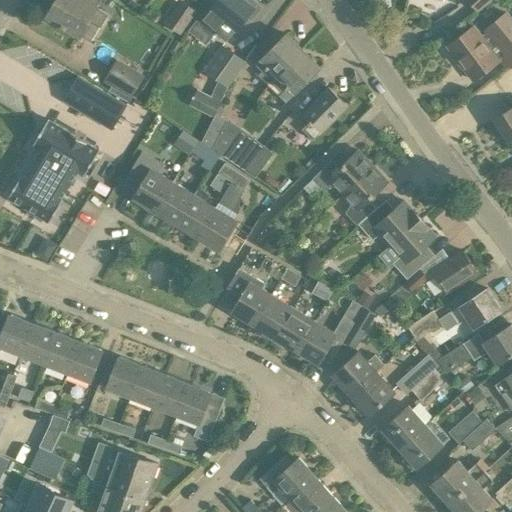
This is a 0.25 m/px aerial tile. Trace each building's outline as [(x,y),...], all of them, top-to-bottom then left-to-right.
[(99,7),(87,0),(55,0),(46,16),(80,37),(90,21),(100,27),(108,14),(98,8),(99,7)] [(197,10),(182,0),(179,0),(164,23),(181,34),(197,10)] [(255,0),(217,0),(213,6),(210,4),(199,17),(211,26),(221,14),(238,28),(248,15),(252,19),(262,6),(255,0)] [(468,0),(478,11),(491,0),(468,0)] [(511,58),(511,18),(506,12),(485,30),(493,39),(486,45),(473,27),(447,46),(473,81),(499,62),(502,66),(511,60),(511,58)] [(263,58),(269,64),(258,74),(269,85),(305,49),(288,33),(263,58)] [(219,78),(211,95),(221,101),(228,85),(246,60),(224,45),(206,69),(219,78)] [(305,49),(269,85),(286,102),(322,66),(305,49)] [(103,81),(114,88),(131,98),(133,95),(145,75),(117,58),(103,81)] [(78,74),(63,100),(112,129),(127,104),(78,74)] [(349,104),(331,87),(306,112),(312,118),(309,120),(311,122),(303,129),(314,139),(349,104)] [(221,101),(211,95),(197,88),(189,104),(213,117),(221,101)] [(511,140),(511,107),(494,119),(509,143),(511,140)] [(228,118),(218,113),(202,141),(212,147),(228,118)] [(8,197),(49,222),(62,200),(61,199),(77,171),(84,176),(100,150),(48,119),(33,144),(39,149),(23,176),(21,175),(8,197)] [(240,128),(224,156),(235,164),(252,142),(254,138),(240,128)] [(246,171),(264,145),(254,138),(252,142),(235,164),(246,171)] [(220,155),(198,140),(191,150),(213,166),(220,155)] [(264,145),(246,171),(255,178),(274,152),(264,145)] [(336,185),(344,194),(375,166),(360,150),(341,168),(332,158),(312,179),(323,190),(335,184),(336,185)] [(134,197),(156,211),(175,180),(161,172),(165,165),(143,151),(124,183),(138,192),(134,197)] [(232,182),(238,171),(224,162),(217,172),(232,182)] [(389,182),(375,166),(344,194),(353,204),(347,213),(358,225),(359,224),(378,208),(370,200),(389,182)] [(238,171),(232,182),(243,190),(250,180),(238,171)] [(178,224),(196,193),(175,180),(156,211),(178,224)] [(200,186),(196,193),(178,224),(199,237),(217,206),(207,200),(211,193),(200,186)] [(388,214),(380,205),(378,208),(359,224),(374,240),(381,233),(391,244),(421,217),(405,199),(388,214)] [(239,219),(217,206),(199,237),(221,250),(239,219)] [(437,235),(421,217),(391,244),(402,255),(394,262),(408,278),(429,259),(421,250),(437,235)] [(478,271),(463,248),(433,268),(447,291),(478,271)] [(233,311),(255,325),(273,294),(263,288),(266,282),(240,267),(222,298),(236,306),(233,311)] [(295,286),(301,275),(287,267),(281,278),(295,286)] [(429,277),(421,268),(407,282),(414,290),(429,277)] [(333,289),(319,281),(313,292),(327,300),(333,289)] [(460,304),(439,318),(443,323),(447,330),(468,316),(476,327),(503,309),(488,286),(460,304)] [(376,295),(365,288),(358,300),(369,307),(376,295)] [(294,307),(273,294),(255,325),(276,337),(294,307)] [(338,324),(349,331),(364,306),(352,300),(338,324)] [(364,306),(349,331),(343,341),(355,348),(376,313),(364,306)] [(276,337),(298,350),(316,320),(294,307),(276,337)] [(434,310),(408,326),(417,340),(443,323),(439,318),(434,310)] [(0,339),(0,346),(22,355),(34,323),(10,313),(0,339)] [(316,320),(298,350),(320,363),(338,333),(316,320)] [(57,331),(34,323),(22,355),(45,364),(57,331)] [(479,332),(464,342),(473,356),(475,359),(490,349),(499,362),(511,353),(511,323),(485,341),(479,332)] [(45,364),(68,373),(80,340),(57,331),(45,364)] [(104,349),(80,340),(68,373),(92,382),(104,349)] [(448,371),(473,356),(464,342),(445,355),(439,359),(448,371)] [(377,353),(368,361),(359,350),(334,373),(352,393),(377,370),(385,362),(377,353)] [(107,388),(131,397),(143,365),(120,356),(107,388)] [(406,393),(412,388),(430,372),(435,367),(436,367),(426,356),(421,361),(397,382),(406,393)] [(166,374),(143,365),(131,397),(154,406),(166,374)] [(435,367),(430,372),(412,388),(422,399),(445,378),(435,367)] [(377,370),(352,393),(370,413),(395,390),(377,370)] [(3,388),(11,391),(17,376),(8,373),(3,388)] [(500,391),(511,409),(511,373),(497,383),(502,390),(500,391)] [(189,383),(166,374),(154,406),(177,415),(189,383)] [(213,392),(189,383),(177,415),(200,424),(213,392)] [(11,391),(3,388),(0,394),(0,404),(5,407),(11,391)] [(37,403),(35,408),(52,413),(55,405),(38,399),(37,403)] [(427,423),(427,422),(409,403),(383,427),(400,447),(427,423)] [(55,405),(52,413),(54,414),(67,419),(71,410),(55,405)] [(460,440),(464,437),(483,420),(474,409),(472,411),(451,430),(460,440)] [(511,416),(497,427),(511,443),(511,416)] [(104,417),(100,426),(116,431),(120,423),(104,417)] [(427,423),(400,447),(418,466),(444,441),(449,436),(432,417),(427,422),(427,423)] [(496,427),(487,417),(483,420),(464,437),(474,448),(496,427)] [(120,423),(116,431),(133,437),(135,428),(120,423)] [(39,447),(51,453),(60,435),(48,429),(47,429),(39,447)] [(151,434),(148,442),(163,448),(166,439),(151,434)] [(166,439),(163,448),(179,453),(182,445),(166,439)] [(61,457),(39,447),(30,467),(52,477),(61,457)] [(147,496),(158,463),(113,447),(101,480),(147,496)] [(449,502),(490,466),(483,458),(478,462),(469,451),(432,483),(449,502)] [(0,479),(10,459),(0,454),(0,479)] [(281,486),(291,498),(317,475),(300,456),(294,461),(288,454),(261,478),(274,493),(281,486)] [(490,466),(449,502),(458,511),(477,511),(494,497),(485,487),(498,475),(490,466)] [(312,511),(333,493),(317,475),(291,498),(304,511),(312,511)] [(511,509),(511,477),(497,491),(511,510),(511,509)] [(140,511),(147,496),(101,480),(100,484),(94,482),(91,490),(104,495),(98,511),(140,511)] [(67,511),(73,499),(35,483),(26,503),(26,504),(45,511),(67,511)] [(349,511),(350,511),(333,493),(312,511),(349,511)] [(263,511),(252,499),(243,507),(247,511),(263,511)] [(45,511),(26,504),(26,503),(22,501),(16,511),(45,511)]
